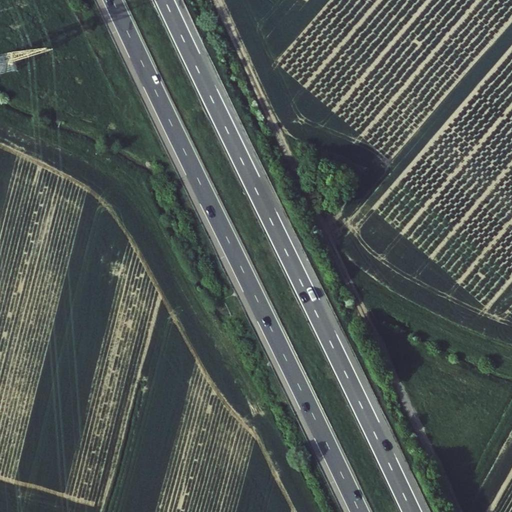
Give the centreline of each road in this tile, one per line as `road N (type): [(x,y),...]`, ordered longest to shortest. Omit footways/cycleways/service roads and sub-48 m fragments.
road 1 (motorway): [(411,511),(165,0)]
road 2 (motorway): [(113,0),(359,511)]
road 3 (track): [(456,511),(220,0)]
